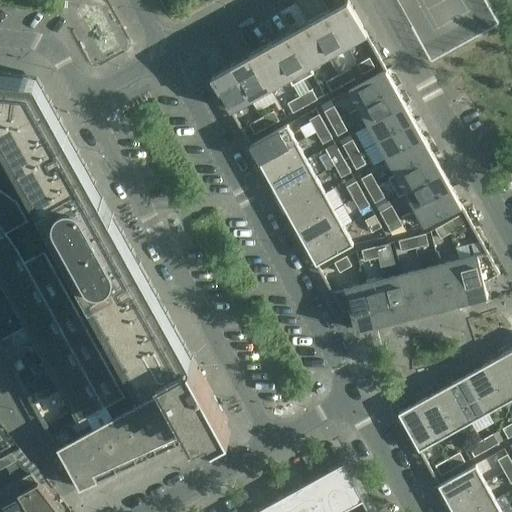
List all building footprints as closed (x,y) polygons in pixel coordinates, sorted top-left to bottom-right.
[(367,35),(348,0),(328,12),(347,46),(367,35)] [(347,46),(328,12),(309,22),(328,56),(347,46)] [(328,56),(309,22),(290,33),(309,67),(310,67),(328,56)] [(309,67),(290,33),(270,44),(289,78),(288,78),(292,86),(314,74),(310,67),(309,67)] [(289,78),(270,44),(251,54),(270,88),(288,78),(289,78)] [(270,88),(251,54),(232,65),(251,99),(270,88)] [(375,68),(370,58),(357,65),(363,75),(375,68)] [(251,99),(232,65),(212,76),(231,110),(251,99)] [(359,108),(396,87),(386,69),(349,90),(359,108)] [(353,80),(348,70),(338,75),(343,85),(353,80)] [(343,85),(338,75),(328,81),(334,90),(343,85)] [(0,222),(17,247),(35,278),(52,310),(70,341),(87,373),(105,404),(60,429),(51,434),(80,488),(100,479),(89,455),(108,446),(119,471),(139,462),(128,438),(147,429),(158,453),(178,444),(167,420),(187,411),(197,435),(212,428),(216,436),(232,428),(228,421),(192,356),(187,359),(33,81),(0,77),(0,222)] [(368,125),(406,104),(396,87),(359,108),(368,125)] [(315,101),(310,91),(300,97),(305,106),(315,101)] [(305,106),(300,97),(290,102),(296,112),(305,106)] [(378,142),(415,121),(406,104),(368,125),(378,142)] [(341,118),(335,109),(325,114),(331,124),(341,118)] [(277,122),(271,112),(261,118),(267,128),(277,122)] [(326,127),(320,117),(311,122),(316,132),(326,127)] [(267,128),(261,118),(252,123),(257,133),(267,128)] [(346,128),(341,118),(331,124),(336,133),(346,128)] [(387,158),(424,138),(415,121),(378,142),(387,158)] [(260,163),(297,142),(287,125),(250,145),(260,163)] [(331,136),(326,127),(316,132),(321,142),(331,136)] [(396,175),(434,155),(424,138),(387,158),(396,174),(396,175)] [(269,180),(307,159),(297,142),(260,163),(269,180)] [(359,152),(354,142),(344,148),(349,157),(359,152)] [(344,160),(339,150),(329,156),(335,165),(344,160)] [(365,162),(359,152),(349,157),(355,167),(365,162)] [(406,192),(443,172),(434,155),(396,175),(396,174),(388,178),(399,197),(406,193),(406,192)] [(279,197),(316,176),(307,159),(269,180),(279,197)] [(350,170),(344,160),(335,165),(340,175),(350,170)] [(415,209),(452,188),(443,172),(406,192),(406,193),(415,209)] [(288,213),(325,193),(316,176),(279,197),(288,213)] [(378,185),(372,176),(363,181),(368,191),(378,185)] [(363,194),(358,184),(348,189),(353,199),(363,194)] [(383,195),(378,185),(368,191),(373,201),(383,195)] [(425,226),(461,207),(462,206),(452,188),(415,209),(425,226)] [(297,230),(335,210),(325,193),(288,213),(297,230)] [(368,203),(363,194),(353,199),(359,209),(368,203)] [(397,216),(393,208),(381,215),(385,222),(397,216)] [(307,247),(344,227),(335,210),(297,230),(307,247)] [(382,227),(375,215),(365,220),(372,233),(382,227)] [(402,223),(398,218),(397,216),(385,222),(390,230),(402,223)] [(463,227),(457,217),(447,222),(453,232),(463,227)] [(0,256),(17,247),(0,222),(0,256)] [(453,232),(447,222),(438,228),(443,237),(453,232)] [(316,265),(354,244),(344,227),(307,247),(316,265)] [(426,245),(423,235),(412,237),(415,248),(426,245)] [(415,248),(412,237),(402,240),(404,251),(415,248)] [(389,255),(386,244),(375,247),(378,258),(389,255)] [(35,278),(17,247),(0,256),(0,297),(4,296),(35,278)] [(378,258),(375,247),(365,250),(367,260),(378,258)] [(485,282),(500,274),(488,252),(458,260),(468,301),(488,296),(485,282)] [(352,266),(347,256),(334,263),(340,273),(352,266)] [(468,301),(458,260),(439,265),(450,306),(468,301)] [(450,306),(439,265),(421,270),(431,311),(450,306)] [(431,311),(421,270),(402,274),(413,316),(431,311)] [(413,316),(402,274),(383,279),(394,320),(413,316)] [(52,310),(35,278),(4,296),(17,320),(3,327),(7,335),(21,327),(52,310)] [(394,320),(383,279),(365,284),(375,325),(394,320)] [(375,325),(365,284),(332,292),(343,312),(350,310),(356,330),(375,325)] [(70,341),(52,310),(21,327),(34,351),(21,359),(25,366),(38,359),(70,341)] [(87,373),(70,341),(38,359),(52,382),(38,390),(42,398),(56,390),(87,373)] [(511,350),(500,356),(511,377),(511,350)] [(511,398),(511,377),(500,356),(484,366),(504,403),(511,398)] [(504,403),(484,366),(467,375),(487,412),(504,403)] [(105,404),(87,373),(56,390),(69,414),(55,421),(60,429),(105,404)] [(487,412),(467,375),(450,384),(471,422),(487,412)] [(471,422),(450,384),(433,394),(454,431),(471,422)] [(454,431),(433,394),(416,403),(437,440),(454,431)] [(437,440),(416,403),(399,413),(419,450),(437,440)] [(197,435),(187,411),(167,420),(178,444),(197,435)] [(158,453),(147,429),(128,438),(139,462),(158,453)] [(0,451),(10,446),(0,432),(0,451)] [(496,445),(491,435),(481,440),(487,450),(496,445)] [(487,450),(481,440),(471,446),(477,456),(487,450)] [(119,471),(108,446),(89,455),(100,479),(119,471)] [(0,469),(16,461),(12,452),(0,458),(0,469)] [(463,463),(457,454),(448,459),(453,469),(463,463)] [(511,467),(511,462),(509,457),(499,462),(504,472),(511,467)] [(453,469),(448,459),(438,464),(443,474),(453,469)] [(364,500),(344,463),(324,474),(344,511),(364,500)] [(449,503),(486,482),(476,464),(439,485),(449,503)] [(341,511),(344,511),(324,474),(305,484),(320,511),(341,511)] [(62,511),(38,482),(19,492),(30,511),(62,511)] [(453,511),(471,511),(495,499),(486,482),(449,503),(453,511)] [(320,511),(305,484),(286,495),(295,511),(320,511)] [(30,511),(19,492),(0,503),(5,511),(30,511)] [(295,511),(286,495),(267,505),(270,511),(295,511)] [(502,511),(495,499),(471,511),(502,511)]
